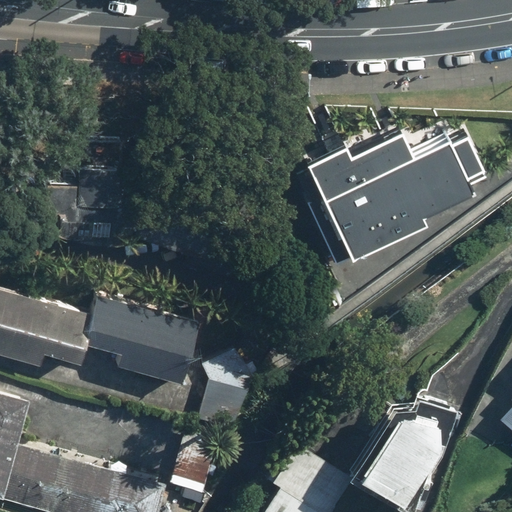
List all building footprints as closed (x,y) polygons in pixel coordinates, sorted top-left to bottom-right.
[(338,139),(298,157),(339,246),(414,212),(410,203),(460,181),(453,165),(471,157),(457,125),(402,150),(391,125),(341,147),(338,139)] [(116,244),(134,232),(220,261),(230,232),(138,203),(138,199),(113,198),(115,163),(44,159),(41,208),(53,209),(51,240),(110,244),(116,244)] [(0,285),(0,349),(32,358),(35,347),(67,356),(80,307),(0,285)] [(80,335),(117,345),(113,360),(175,377),(191,317),(92,290),(80,335)] [(0,468),(21,393),(0,387),(0,468)] [(447,403),(411,391),(387,401),(345,466),(404,504),(446,439),(437,433),(447,403)] [(511,402),(503,412),(511,419),(511,402)] [(330,511),(348,480),(351,474),(291,442),(280,462),(273,459),(263,477),(273,483),(257,511),(330,511)] [(4,498),(61,511),(154,511),(163,478),(18,443),(4,498)]
